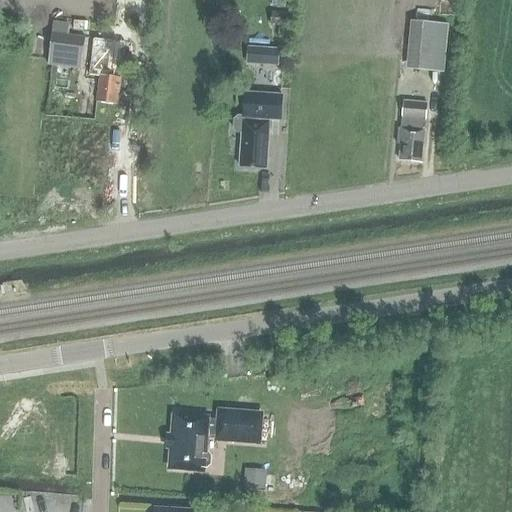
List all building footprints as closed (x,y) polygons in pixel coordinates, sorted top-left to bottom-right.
[(270,0),(270,8),(284,9),(284,0),(270,0)] [(270,26),(288,27),(289,13),(271,12),(270,26)] [(410,68),(442,71),(446,23),(414,20),(410,68)] [(51,34),(49,55),(82,59),(84,38),(51,34)] [(99,77),(96,102),(117,105),(120,78),(118,77),(119,71),(121,72),(124,45),(92,41),(88,75),(99,77)] [(246,47),(244,63),(276,66),(278,50),(246,47)] [(268,119),(280,119),(281,94),(243,92),(242,116),(237,115),(233,120),(232,129),(236,133),(240,134),(238,166),(265,167),(268,119)] [(395,143),(400,143),(398,159),(420,161),(425,103),(402,100),(399,127),(396,126),(395,143)] [(205,422),(205,420),(174,417),(169,468),(201,471),(201,468),(206,468),(209,465),(210,457),(207,454),(203,453),(204,434),(215,435),(215,440),(256,444),(258,416),(217,413),(216,423),(205,422)] [(244,475),(242,489),(264,491),(265,476),(244,475)]
